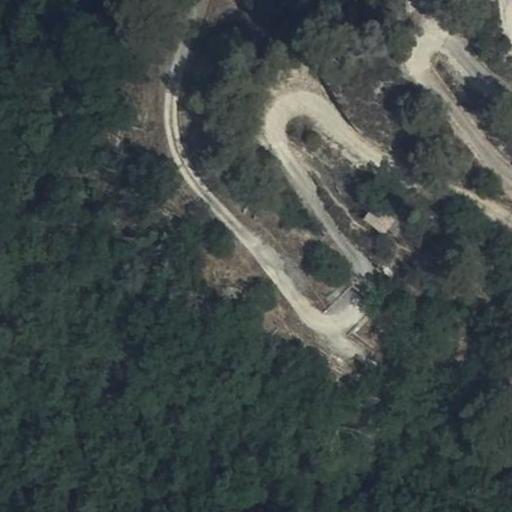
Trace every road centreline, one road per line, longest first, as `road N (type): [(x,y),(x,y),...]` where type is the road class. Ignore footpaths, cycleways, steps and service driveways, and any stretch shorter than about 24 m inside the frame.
road 1 (track): [(198,0),(163,128),(183,171),(331,335),(376,286),(278,139),(275,118),(296,99),(318,104),(355,139),(511,214)]
road 2 (track): [(511,163),(449,82),(428,36),(456,29),(511,86)]
